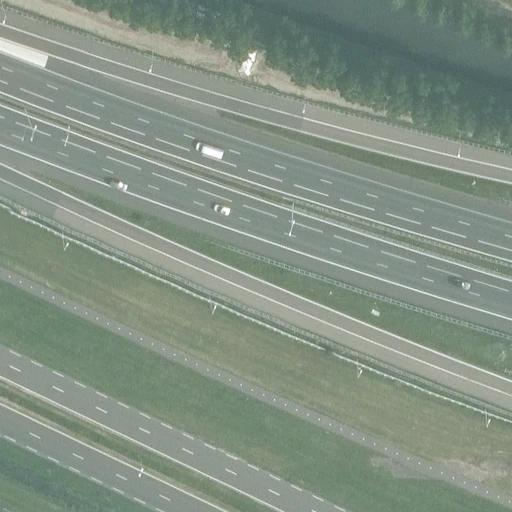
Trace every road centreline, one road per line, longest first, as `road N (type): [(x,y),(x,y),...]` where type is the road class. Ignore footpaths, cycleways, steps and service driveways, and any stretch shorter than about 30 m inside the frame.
road 1 (motorway): [(0,173),(229,279),(511,386)]
road 2 (motorway): [(0,124),(109,169),(511,298)]
road 3 (motorway): [(511,243),(196,146),(0,73)]
road 4 (motorway): [(511,173),(286,120),(0,30)]
road 5 (secondary): [(320,511),(0,358)]
road 6 (secondary): [(0,416),(200,511)]
